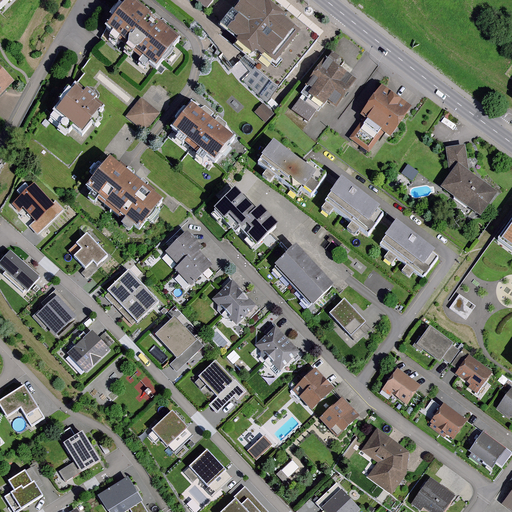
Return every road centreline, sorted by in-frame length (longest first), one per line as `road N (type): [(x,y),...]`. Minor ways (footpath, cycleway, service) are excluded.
road 1 (residential): [(12,237),(133,347),(284,511)]
road 2 (residential): [(325,161),(454,257),(405,324)]
road 3 (primary): [(511,142),(325,0)]
road 4 (residential): [(130,161),(189,89),(196,55),(184,32),(145,0)]
road 5 (residential): [(225,247),(359,385)]
road 6 (residential): [(0,155),(86,0)]
road 7 (residential): [(359,385),(491,493)]
road 8 (residential): [(292,230),(405,324)]
road 9 (residential): [(405,362),(511,439)]
road 10 (residential): [(8,358),(66,409),(106,430)]
